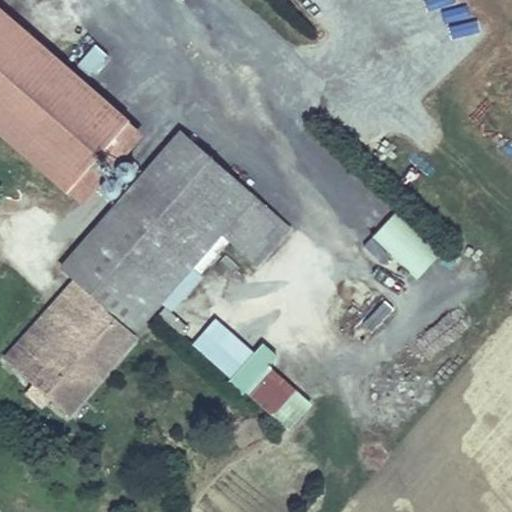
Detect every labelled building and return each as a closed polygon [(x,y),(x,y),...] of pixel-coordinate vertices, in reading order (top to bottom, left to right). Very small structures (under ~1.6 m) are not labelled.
[(316,15),(315,0),(301,0),(302,15),(316,15)] [(123,119),(0,17),(0,136),(65,190),(123,119)] [(92,76),(108,53),(95,43),(79,67),(92,76)] [(174,128),(106,210),(187,277),(224,233),(256,195),(174,128)] [(262,265),(294,227),(256,195),(224,233),(262,265)] [(387,251),(417,279),(442,252),(396,209),(362,245),(379,260),(387,251)] [(72,416),(187,277),(106,210),(61,265),(75,277),(5,361),(72,416)] [(378,334),(393,305),(378,298),(363,326),(378,334)] [(288,429),(313,403),(263,355),(261,357),(217,315),(194,338),(288,429)]
